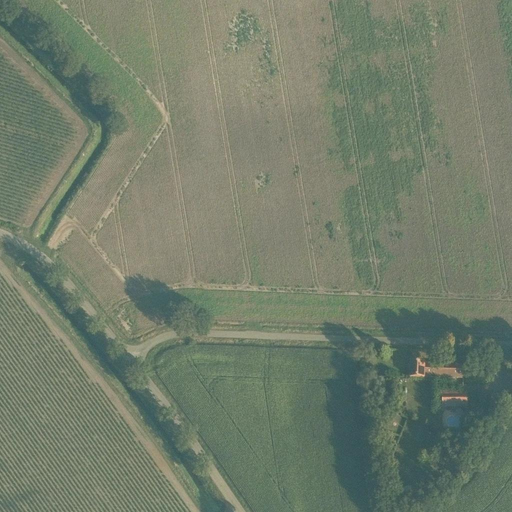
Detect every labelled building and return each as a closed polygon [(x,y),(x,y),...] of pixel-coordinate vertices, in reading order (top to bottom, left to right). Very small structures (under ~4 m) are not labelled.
[(424,377),(462,378),(463,366),(424,364),(410,364),(410,378),(424,379),(424,377)] [(372,391),(371,394),(372,397),(375,399),(378,398),(379,395),(378,392),(375,390),(372,391)] [(466,394),(439,394),(439,407),(441,407),(441,412),(444,412),(444,408),(466,408),(466,394)] [(492,396),(491,412),(504,413),(504,396),(492,396)] [(410,493),(389,495),(391,511),(399,511),(412,510),(410,493)]
